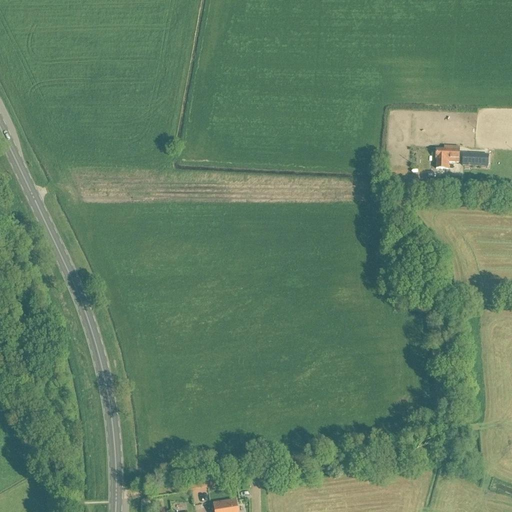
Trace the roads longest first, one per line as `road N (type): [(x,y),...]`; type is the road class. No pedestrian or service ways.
road 1 (track): [(113,493),(418,452),(443,433),(448,420),(431,310),(444,273),(393,198)]
road 2 (primary): [(113,511),(106,390),(90,319),(0,130)]
